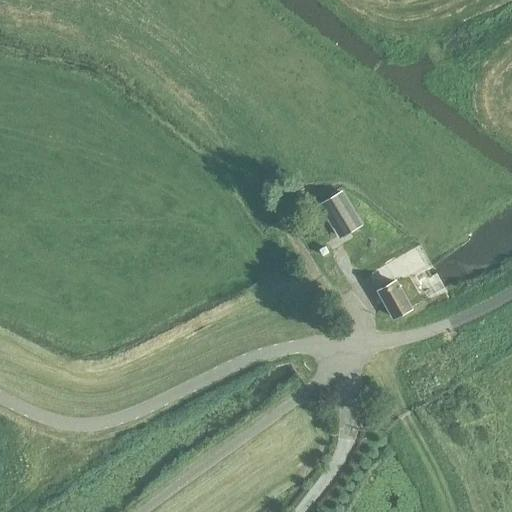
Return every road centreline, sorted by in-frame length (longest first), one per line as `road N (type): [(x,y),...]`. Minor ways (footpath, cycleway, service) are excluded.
road 1 (unclassified): [(337,343),(271,351),(95,427),(68,429),(0,400)]
road 2 (unclassified): [(337,343),(334,371),(141,511)]
road 3 (unclassified): [(337,343),(411,336),(511,292)]
